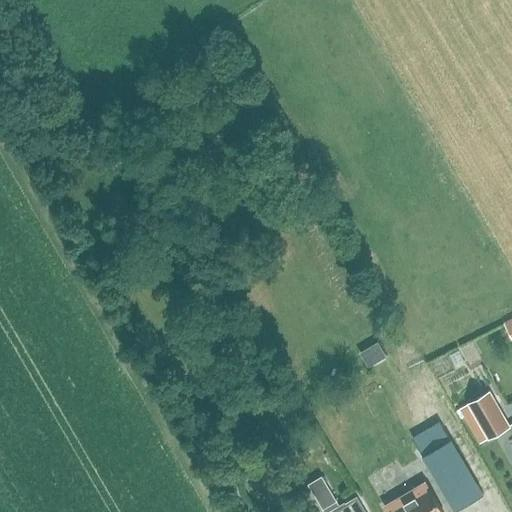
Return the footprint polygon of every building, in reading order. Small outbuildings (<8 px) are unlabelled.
[(489,437),(510,425),(490,391),(469,403),(489,437)] [(285,398),(273,406),(276,411),(279,409),(288,404),(285,398)] [(288,404),(279,409),(289,426),(298,420),(288,404)] [(410,424),(423,445),(437,437),(424,415),(410,424)] [(424,456),(456,509),(483,493),(451,439),(424,456)] [(323,476),(310,483),(315,492),(328,484),(323,476)] [(388,511),(443,511),(426,482),(385,506),(388,511)] [(366,511),(358,496),(346,503),(345,502),(340,505),(339,505),(342,511),(339,511),(366,511)]
